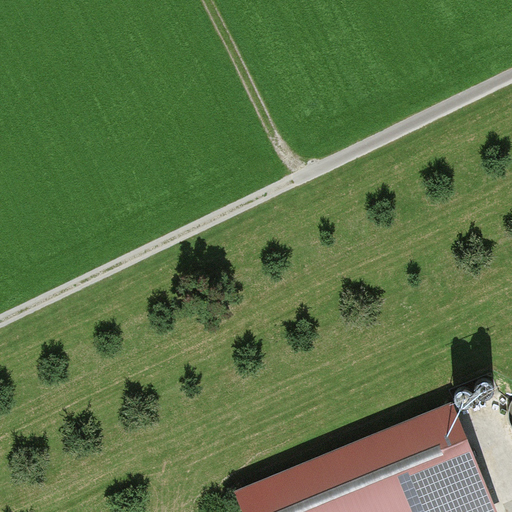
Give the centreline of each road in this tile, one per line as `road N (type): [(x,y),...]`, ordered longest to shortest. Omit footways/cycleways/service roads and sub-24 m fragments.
road 1 (track): [(511,74),(0,319)]
road 2 (track): [(211,0),(301,175)]
